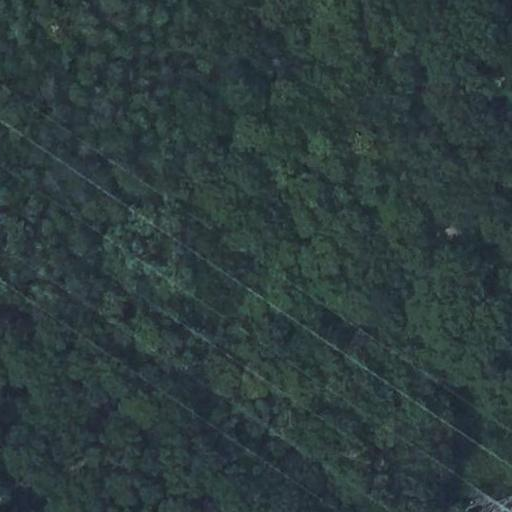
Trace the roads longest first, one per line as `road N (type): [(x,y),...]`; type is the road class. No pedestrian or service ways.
road 1 (track): [(446,0),(443,387)]
road 2 (track): [(436,511),(443,387)]
